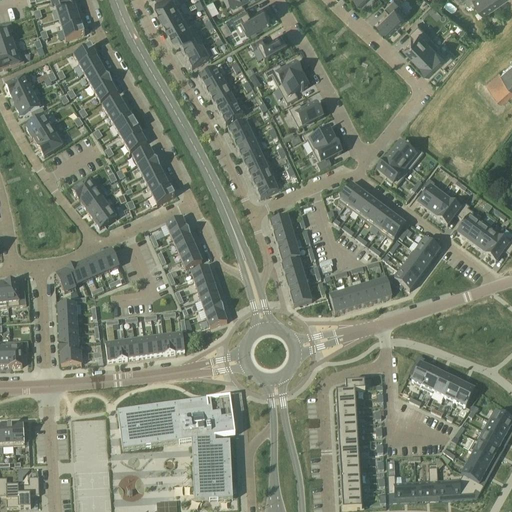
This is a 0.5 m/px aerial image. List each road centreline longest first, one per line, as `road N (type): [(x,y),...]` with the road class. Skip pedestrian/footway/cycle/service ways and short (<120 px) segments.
road 1 (tertiary): [(115,0),(244,259)]
road 2 (residential): [(251,215),(137,0)]
road 3 (residential): [(86,0),(192,205)]
road 4 (residential): [(363,162),(421,90),(327,0)]
road 5 (residential): [(384,344),(385,365),(322,390),(329,511)]
road 6 (residential): [(351,172),(484,271),(493,287)]
road 7 (residential): [(276,0),(363,162)]
road 8 (residential): [(95,247),(0,98)]
road 9 (residential): [(46,386),(197,370)]
road 10 (residential): [(511,391),(437,353),(384,344)]
road 11 (tertiary): [(302,511),(280,378)]
road 12 (residential): [(46,386),(54,511)]
